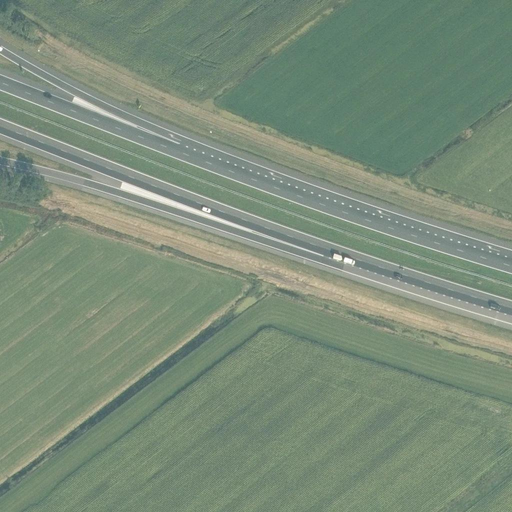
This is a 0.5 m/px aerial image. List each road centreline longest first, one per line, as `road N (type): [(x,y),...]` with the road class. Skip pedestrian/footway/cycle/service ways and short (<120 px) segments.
road 1 (motorway): [(511,265),(179,152)]
road 2 (motorway): [(0,125),(326,249)]
road 3 (motorway): [(0,160),(287,248),(326,249)]
road 4 (motorway): [(179,152),(154,130),(0,50)]
road 5 (motorway): [(326,249),(511,313)]
road 6 (motorway): [(179,152),(0,82)]
